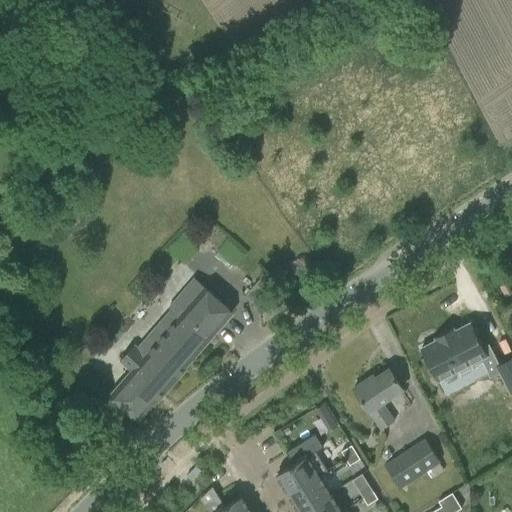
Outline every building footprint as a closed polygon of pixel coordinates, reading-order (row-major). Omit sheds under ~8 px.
[(133,369),(110,395),(139,420),(187,365),(186,365),(232,312),(195,280),(172,306),(181,314),(146,353),(137,344),(123,360),(133,369)] [(425,319),(410,327),(426,359),(469,337),(479,356),(488,351),(499,372),(511,365),(511,353),(503,336),(488,343),(478,322),(471,326),(458,302),(443,309),(442,307),(424,317),(425,319)] [(353,389),(364,405),(380,430),(394,421),(382,403),(402,389),(389,369),(369,383),(367,380),(353,389)] [(321,418),(328,413),(323,405),(315,410),(321,418)] [(383,465),(399,490),(426,472),(431,479),(444,471),(439,464),(440,463),(424,438),(383,465)] [(356,452),(351,445),(341,452),(345,459),(356,452)] [(288,494),(319,475),(320,476),(328,471),(315,451),(276,475),(288,494)] [(350,466),(360,459),(356,452),(345,459),(350,466)] [(300,511),(331,493),(320,476),(319,475),(288,494),(298,511),(300,511)] [(363,499),(373,492),(369,485),(359,492),(363,499)] [(367,505),(378,499),(373,492),(363,499),(367,505)] [(342,511),(331,493),(300,511),(341,511),(342,511)] [(455,511),(462,509),(452,493),(438,502),(441,507),(444,511),(455,511)] [(251,511),(242,496),(216,511),(251,511)]
